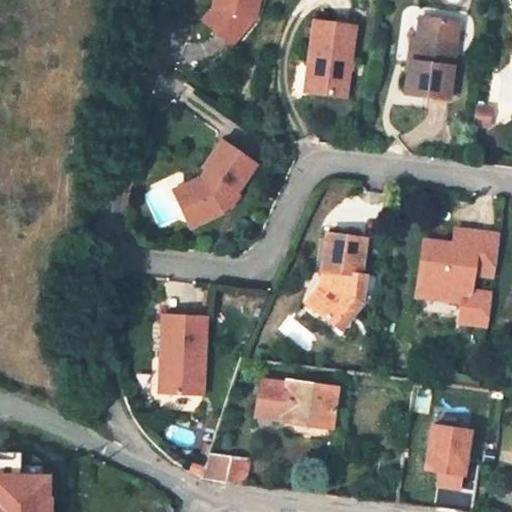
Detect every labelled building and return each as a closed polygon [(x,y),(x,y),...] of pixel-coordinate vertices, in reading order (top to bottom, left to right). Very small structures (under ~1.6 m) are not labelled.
[(208,0),(207,8),(197,18),(225,41),(253,14),(255,0),(208,0)] [(306,12),(299,61),(309,62),(305,85),(338,90),(347,17),(306,12)] [(402,56),(397,90),(441,95),(451,19),(414,13),(408,57),(402,56)] [(305,85),(309,62),(299,61),(296,84),(305,85)] [(485,107),(468,104),(465,123),(483,125),(485,107)] [(195,175),(183,182),(188,190),(175,198),(190,226),(215,212),(250,162),(214,137),(197,162),(202,165),(195,175)] [(175,198),(188,190),(183,182),(170,190),(175,198)] [(448,225),(446,241),(468,243),(470,228),(448,225)] [(490,277),(496,231),(490,230),(470,228),(468,243),(446,241),(416,236),(411,280),(426,282),(424,294),(455,299),(452,319),(484,323),(488,290),(461,286),(463,273),(484,276),(490,277)] [(322,231),(317,269),(326,270),(325,284),(330,284),(330,287),(318,302),(316,315),(336,331),(361,301),(364,276),(357,275),(362,237),(322,231)] [(325,284),(326,270),(317,269),(315,289),(302,305),(316,315),(318,302),(330,287),(330,284),(325,284)] [(424,294),(426,282),(411,280),(409,292),(424,294)] [(157,313),(155,359),(163,359),(161,395),(197,396),(200,316),(157,313)] [(161,395),(163,359),(155,359),(153,395),(161,395)] [(254,412),(281,416),(285,383),(259,380),(254,412)] [(286,380),(285,383),(281,416),(280,418),(329,424),(335,387),(286,380)] [(432,461),(436,431),(405,425),(401,456),(432,461)] [(204,462),(201,472),(199,477),(198,478),(242,484),(247,459),(207,453),(204,462)] [(194,457),(190,467),(201,472),(204,462),(194,457)] [(0,511),(56,511),(57,468),(0,468),(0,511)]
